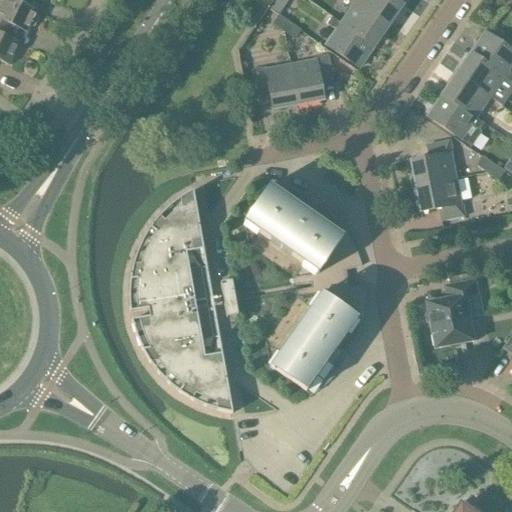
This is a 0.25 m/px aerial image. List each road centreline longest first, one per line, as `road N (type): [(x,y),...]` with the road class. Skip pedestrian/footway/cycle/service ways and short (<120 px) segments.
road 1 (residential): [(385,306),(376,359),(262,460)]
road 2 (residential): [(360,137),(452,0)]
road 3 (residential): [(90,118),(44,89),(103,0)]
road 4 (unclassified): [(230,511),(99,419)]
road 5 (tertiary): [(90,118),(170,0)]
road 6 (residential): [(391,275),(360,137)]
road 7 (residential): [(410,416),(379,435),(326,511)]
road 8 (residential): [(511,252),(391,275)]
